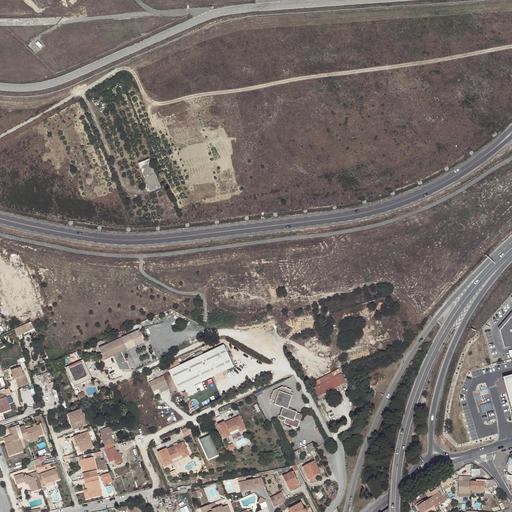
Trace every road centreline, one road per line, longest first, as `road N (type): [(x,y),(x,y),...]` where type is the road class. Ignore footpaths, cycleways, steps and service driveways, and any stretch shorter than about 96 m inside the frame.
road 1 (tertiary): [(510,133),(440,184),(339,217),(126,240),(0,218)]
road 2 (primary): [(511,239),(445,306),(410,357),(369,439),(348,511)]
road 3 (unclassified): [(79,510),(159,491),(140,438),(295,374)]
road 4 (primary): [(460,304),(417,386),(393,511)]
road 5 (primary): [(431,445),(434,399),(454,340),(511,258)]
